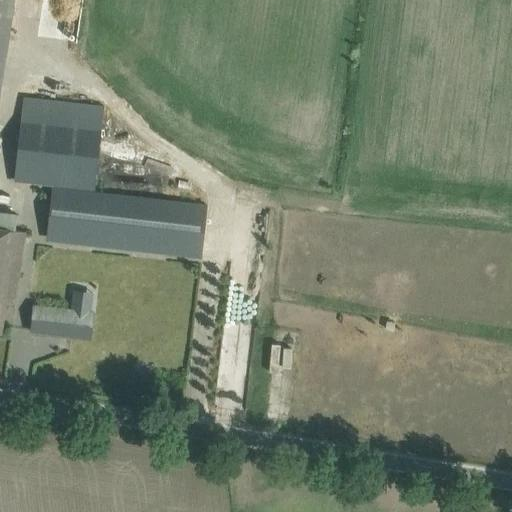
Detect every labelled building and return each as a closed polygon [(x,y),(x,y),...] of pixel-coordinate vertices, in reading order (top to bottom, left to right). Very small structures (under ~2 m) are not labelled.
[(0,0),(0,97),(15,0),(0,0)] [(24,96),(15,179),(50,183),(95,189),(98,162),(105,106),(24,96)] [(52,187),(48,230),(145,241),(145,243),(144,250),(202,257),(208,205),(160,200),(52,187)] [(0,227),(0,333),(2,333),(6,303),(14,304),(17,284),(25,231),(0,227)] [(33,306),(31,331),(72,335),(91,337),(94,312),(82,311),(36,306),(33,306)] [(243,316),(243,307),(229,307),(228,337),(255,338),(255,317),(243,316)]
